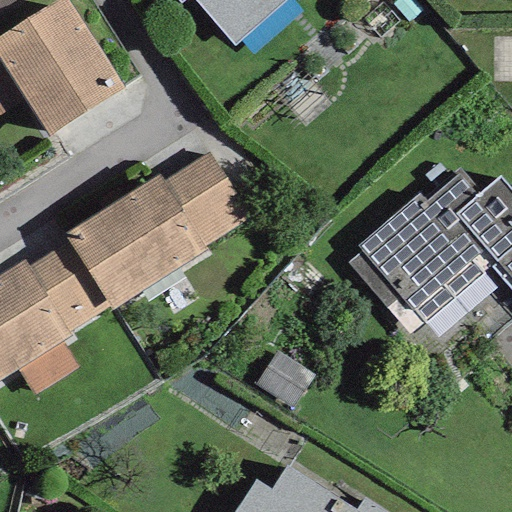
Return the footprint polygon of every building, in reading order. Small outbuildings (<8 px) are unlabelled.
[(69,0),(57,0),(0,33),(0,67),(44,141),(125,93),(69,0)] [(181,0),(228,52),(285,0),(181,0)] [(206,148),(0,280),(0,380),(252,219),(206,148)] [(458,168),(346,262),(407,335),(492,265),(511,288),(511,191),(500,177),(479,194),(458,168)] [(351,511),(275,471),(252,511),(351,511)]
